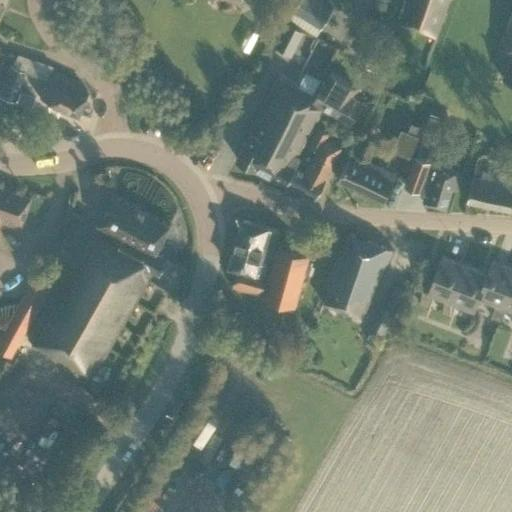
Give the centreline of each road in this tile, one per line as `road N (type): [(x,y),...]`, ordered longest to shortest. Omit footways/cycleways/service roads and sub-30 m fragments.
road 1 (tertiary): [(89,511),(190,332),(209,252),(199,193)]
road 2 (residential): [(511,222),(315,212),(199,193)]
